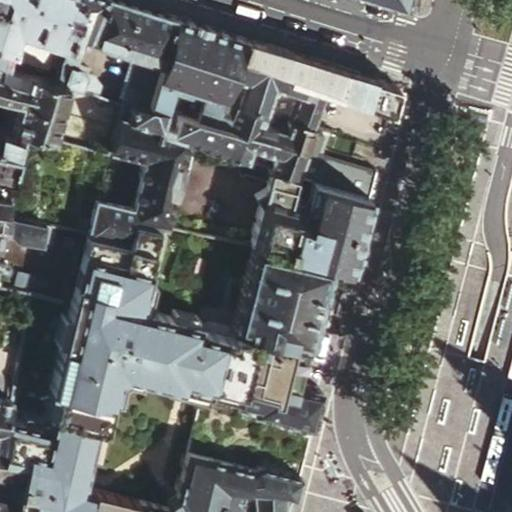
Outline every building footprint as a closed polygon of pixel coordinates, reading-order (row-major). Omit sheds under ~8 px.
[(0,0),(0,48),(7,51),(9,51),(15,32),(64,46),(75,0),(0,0)] [(75,0),(64,46),(54,83),(62,86),(70,61),(76,44),(82,45),(83,42),(86,36),(90,26),(83,23),(87,10),(94,13),(99,0),(75,0)] [(137,4),(124,0),(99,0),(94,13),(90,26),(86,36),(134,51),(158,58),(170,14),(137,4)] [(214,27),(170,14),(158,58),(146,98),(210,118),(217,101),(226,80),(234,59),(243,36),(214,27)] [(134,51),(86,36),(83,42),(133,57),(118,101),(117,107),(141,114),(146,98),(158,58),(134,51)] [(331,63),(243,36),(234,59),(280,73),(279,76),(322,89),(333,92),(388,108),(391,96),(395,83),(331,63)] [(316,107),(322,89),(279,76),(280,73),(234,59),(226,80),(238,84),(230,105),(309,128),(311,124),(316,107)] [(70,61),(62,86),(94,94),(97,84),(89,71),(85,70),(86,65),(76,63),(70,61)] [(26,75),(2,69),(0,77),(24,83),(26,75)] [(0,77),(0,150),(8,152),(15,131),(46,138),(49,131),(62,86),(54,83),(26,75),(24,83),(0,77)] [(117,107),(105,144),(104,147),(136,157),(122,208),(119,219),(157,225),(167,191),(175,194),(187,155),(179,153),(183,140),(225,151),(233,125),(210,118),(146,98),(141,114),(117,107)] [(217,101),(210,118),(233,125),(301,145),(312,148),(318,131),(309,128),(230,105),(217,101)] [(294,170),(301,145),(233,125),(225,151),(245,156),(249,143),(274,150),(270,163),(294,170)] [(105,144),(49,131),(46,138),(102,151),(104,147),(105,144)] [(318,131),(312,148),(319,150),(321,145),(324,133),(318,131)] [(324,133),(321,145),(349,153),(353,141),(324,133)] [(301,145),(294,170),(366,193),(369,179),(373,166),(319,150),(312,148),(301,145)] [(8,152),(0,150),(0,180),(2,174),(6,159),(8,152)] [(6,159),(2,174),(13,175),(17,162),(6,159)] [(348,264),(366,193),(294,170),(270,163),(269,163),(247,241),(259,242),(272,243),(328,258),(348,264)] [(119,219),(122,208),(81,199),(72,233),(113,242),(119,219)] [(14,208),(0,204),(0,216),(11,219),(14,208)] [(0,237),(23,243),(23,241),(32,243),(37,225),(11,219),(0,216),(0,237)] [(296,469),(179,447),(161,509),(69,483),(77,454),(85,427),(86,424),(95,394),(104,397),(110,374),(117,370),(134,375),(145,378),(162,311),(142,307),(138,310),(134,304),(139,278),(150,225),(119,219),(113,242),(72,233),(66,232),(51,299),(17,292),(1,397),(0,401),(0,450),(13,454),(8,474),(5,473),(0,493),(0,511),(218,511),(218,510),(218,506),(216,505),(220,487),(238,487),(238,486),(263,487),(290,491),(296,469)] [(259,242),(247,241),(233,313),(235,313),(305,324),(310,325),(328,258),(272,243),(259,242)] [(148,280),(139,278),(134,304),(138,310),(142,307),(148,280)] [(162,311),(145,378),(160,383),(200,397),(202,391),(219,327),(162,311)] [(202,391),(307,426),(320,373),(320,372),(294,365),(305,324),(235,313),(233,322),(225,320),(225,318),(222,317),(219,327),(202,391)] [(117,370),(110,374),(104,397),(111,399),(118,376),(133,380),(134,375),(117,370)] [(160,383),(158,389),(192,402),(198,403),(200,397),(160,383)] [(179,447),(296,469),(307,426),(202,391),(200,397),(198,403),(192,402),(179,447)] [(104,397),(95,394),(86,424),(95,426),(104,397)] [(95,429),(85,427),(77,454),(86,457),(95,429)] [(0,493),(5,473),(8,474),(13,454),(0,450),(0,493)] [(285,511),(290,491),(263,487),(238,486),(238,487),(220,487),(216,505),(218,506),(218,510),(225,511),(285,511)]
